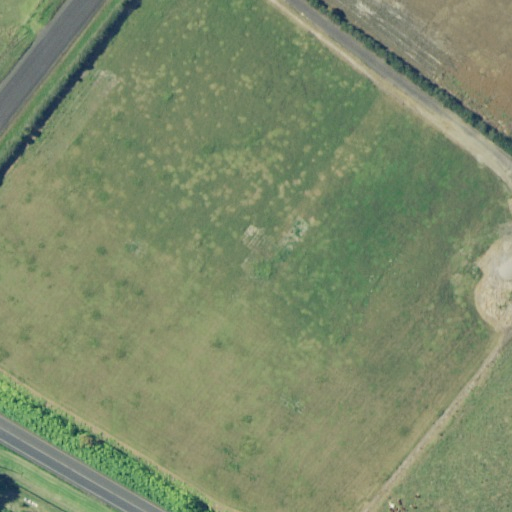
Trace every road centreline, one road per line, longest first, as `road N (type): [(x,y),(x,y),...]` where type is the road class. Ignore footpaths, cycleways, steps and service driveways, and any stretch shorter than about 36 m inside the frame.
road 1 (unclassified): [(0,426),(145,511)]
road 2 (unclassified): [(93,0),(0,121)]
